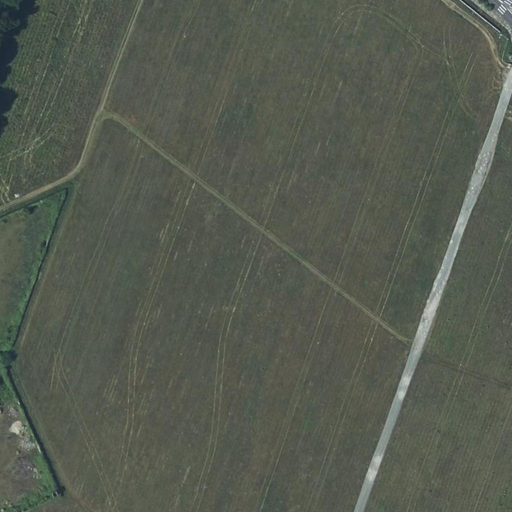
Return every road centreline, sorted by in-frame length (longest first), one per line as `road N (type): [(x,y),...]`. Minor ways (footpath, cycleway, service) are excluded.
road 1 (track): [(99,109),(415,348)]
road 2 (track): [(90,511),(67,494),(16,359),(80,168)]
